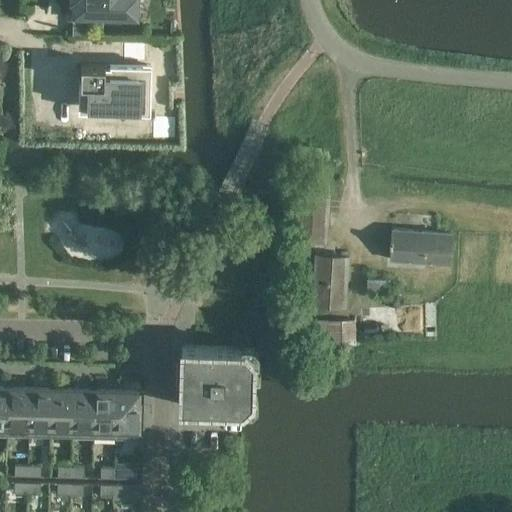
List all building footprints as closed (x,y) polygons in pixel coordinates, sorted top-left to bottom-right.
[(69,0),(69,16),(98,17),(98,11),(131,12),(131,0),(69,0)] [(80,63),(80,83),(78,83),(78,110),(121,111),(121,116),(155,117),(155,107),(150,107),(151,64),(110,63),(109,64),(80,63)] [(296,239),(316,241),(324,241),(329,180),(311,179),(308,210),(298,210),(296,239)] [(413,230),(392,229),(391,240),(389,240),(389,244),(391,244),(390,260),(449,263),(451,233),(421,231),(421,233),(412,233),(413,230)] [(310,243),(297,242),(297,253),(310,254),(310,243)] [(348,257),(315,254),(312,303),(345,306),(348,257)] [(390,278),(368,277),(367,290),(390,291),(390,278)] [(355,345),(355,320),(328,320),(328,322),(315,321),(314,344),(355,345)] [(243,348),(243,347),(181,345),(179,405),(242,407),(242,406),(251,397),(252,357),(243,348)] [(0,436),(7,436),(8,387),(0,386),(0,436)] [(28,437),(30,388),(20,387),(20,386),(19,386),(19,387),(8,387),(7,436),(28,437)] [(50,437),(51,388),(40,388),(40,387),(39,387),(39,388),(30,388),(28,437),(50,437)] [(71,438),(73,389),(63,389),(63,388),(62,388),(62,389),(51,388),(50,437),(71,438)] [(93,439),(94,389),(83,389),(83,388),(83,389),(73,389),(71,438),(93,439)] [(115,439),(116,390),(106,390),(106,389),(105,389),(105,390),(94,389),(93,439),(115,439)] [(126,390),(116,390),(115,439),(137,440),(137,427),(143,427),(144,409),(138,409),(138,391),(127,390),(127,389),(126,389),(126,390)] [(27,476),(28,462),(14,461),(14,475),(27,476)] [(41,476),(41,462),(28,462),(27,476),(41,476)] [(70,476),(71,463),(58,462),(57,476),(70,476)] [(114,462),(114,467),(114,478),(142,479),(142,477),(141,477),(142,464),(142,463),(114,462)] [(84,463),(71,463),(70,476),(84,477),(84,463)] [(114,478),(114,467),(100,466),(100,478),(114,478)] [(27,496),(27,482),(14,482),(14,496),(27,496)] [(40,482),(27,482),(27,496),(40,496),(40,482)] [(70,497),(70,483),(57,483),(57,496),(70,497)] [(83,484),(70,483),(70,497),(83,497),(83,484)] [(113,495),(113,484),(100,484),(99,495),(113,495)] [(142,485),(113,484),(113,495),(113,500),(141,501),(141,499),(141,486),(142,486),(142,485)]
